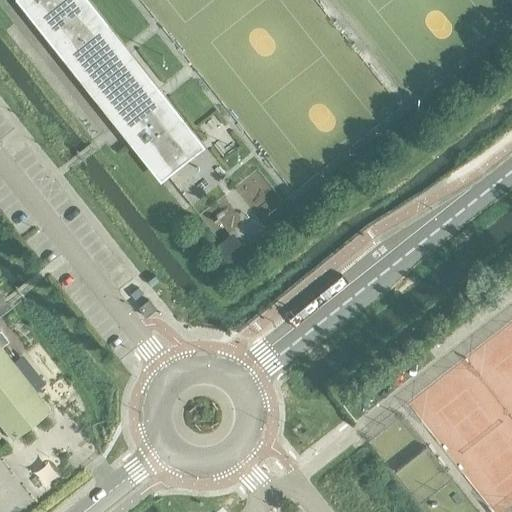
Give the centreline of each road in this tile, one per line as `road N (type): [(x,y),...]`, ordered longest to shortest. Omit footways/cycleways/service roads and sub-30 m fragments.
road 1 (tertiary): [(238,385),(511,170)]
road 2 (unclassified): [(175,377),(0,156)]
road 3 (tertiary): [(166,448),(198,464),(232,454),(250,421),(238,385)]
